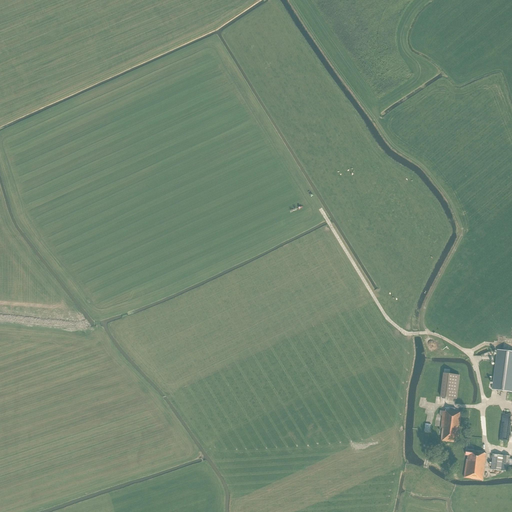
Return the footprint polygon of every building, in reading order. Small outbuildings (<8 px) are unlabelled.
[(492,389),(511,391),(511,348),(497,347),(492,389)] [(456,399),(460,375),(444,373),(440,397),(456,399)] [(449,411),(449,412),(443,411),(441,429),(442,429),(441,441),(456,442),(457,438),(458,438),(461,412),(455,411),(455,408),(450,408),(449,411)] [(503,428),(502,438),(508,439),(510,421),(508,420),(507,424),(503,423),(503,428)] [(468,459),(467,459),(464,477),(482,480),(486,453),(482,453),(482,452),(466,449),(466,455),(468,456),(468,459)] [(508,471),(509,471),(510,467),(508,467),(510,456),(492,454),(490,469),(508,471)]
